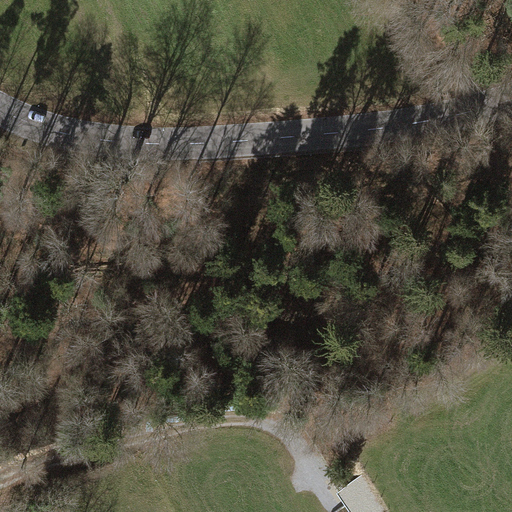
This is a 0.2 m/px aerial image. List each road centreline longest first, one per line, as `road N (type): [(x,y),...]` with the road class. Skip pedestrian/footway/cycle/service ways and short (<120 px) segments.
road 1 (tertiary): [(0,109),(81,137),(172,144),(406,125),(511,100)]
road 2 (track): [(0,483),(80,453),(237,420),(286,438),(334,508)]
